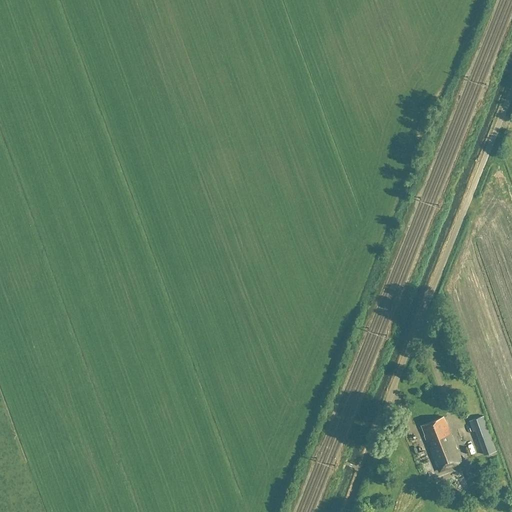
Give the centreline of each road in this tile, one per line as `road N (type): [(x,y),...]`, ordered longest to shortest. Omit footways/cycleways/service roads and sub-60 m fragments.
road 1 (unclassified): [(412,340),(511,91)]
road 2 (track): [(345,511),(412,340)]
